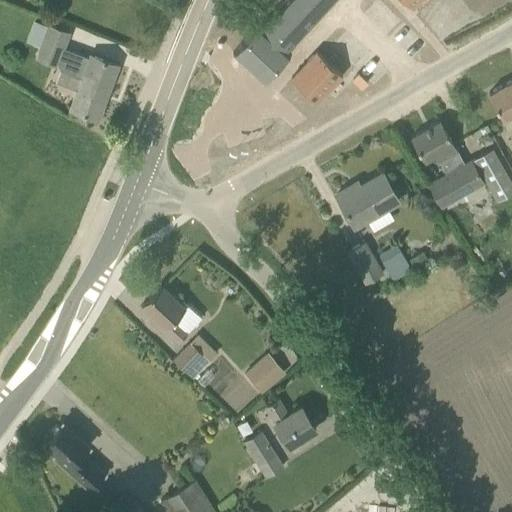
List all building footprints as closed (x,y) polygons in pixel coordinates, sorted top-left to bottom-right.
[(259,21),(231,52),(232,52),(260,79),(261,80),(289,50),(286,46),(292,39),(294,41),(333,0),(282,0),(261,23),(259,21)] [(34,20),(26,41),(39,46),(47,24),(34,20)] [(89,57),(63,47),(69,32),(47,24),(39,46),(34,58),(56,66),(57,64),(60,70),(82,78),(71,109),(98,119),(118,65),(90,54),(89,57)] [(316,50),(290,77),(316,102),(342,75),(316,50)] [(511,79),(489,93),(503,120),(511,115),(511,116),(511,79)] [(464,163),(459,153),(440,120),(411,137),(424,160),(434,154),(445,174),(427,184),(440,207),(485,182),(472,159),(464,163)] [(511,180),(493,147),(473,158),(495,199),(511,190),(511,180)] [(354,225),(398,200),(383,173),(353,190),(351,186),(336,194),(354,225)] [(365,283),(383,273),(364,241),(346,251),(365,283)] [(392,280),(411,269),(397,245),(378,256),(392,280)] [(424,250),(409,258),(415,269),(429,262),(424,250)] [(150,318),(163,329),(177,342),(187,331),(188,332),(201,318),(186,304),(184,306),(160,284),(141,304),(152,315),(150,318)] [(173,359),(193,377),(210,359),(201,350),(191,341),(190,340),(173,359)] [(207,343),(201,350),(210,359),(217,351),(207,343)] [(276,362),(252,383),(261,393),(285,372),(276,362)] [(265,408),(289,446),(316,429),(301,405),(287,414),(278,399),(265,408)] [(239,416),(231,421),(242,437),(250,432),(239,416)] [(80,454),(88,445),(62,422),(59,425),(55,423),(50,430),(52,433),(44,442),(58,454),(55,457),(90,489),(103,474),(80,454)] [(284,465),(260,430),(242,442),(265,477),(284,465)] [(215,511),(195,479),(160,501),(166,511),(215,511)] [(145,511),(125,493),(112,507),(117,511),(145,511)]
